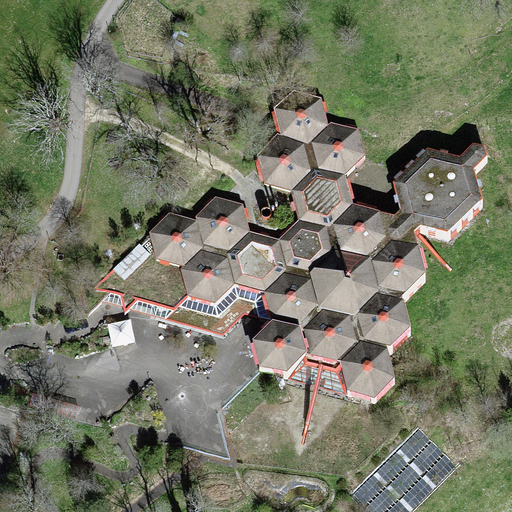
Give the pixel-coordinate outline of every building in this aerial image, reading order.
[(277,241),(250,233),(252,305),(260,319),(274,323),(252,345),(259,372),(375,404),(394,384),(387,354),(391,355),(410,336),(403,308),(400,307),(425,282),(414,240),(420,234),(448,242),(482,208),(474,176),(487,163),(484,152),(473,149),(460,161),(428,152),(393,186),(400,214),(394,219),(352,207),(346,180),(365,159),(358,131),(331,124),(328,127),(321,100),(294,92),(274,112),(281,139),(277,138),(257,158),(264,185),(291,194),(298,222),(277,241)] [(222,339),(252,305),(250,233),(243,206),(215,198),(195,218),(196,222),(169,214),(93,290),(120,297),(125,314),(138,302),(153,307),(156,317),(222,339)] [(0,398),(0,423),(19,429),(25,405),(0,398)] [(230,461),(218,413),(183,447),(230,461)] [(371,511),(413,511),(457,469),(416,427),(351,491),(371,511)]
